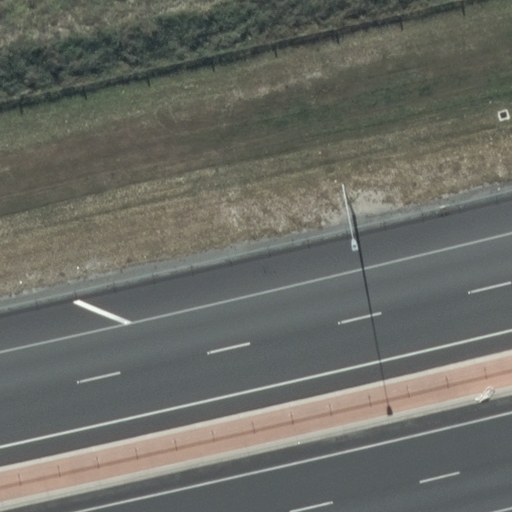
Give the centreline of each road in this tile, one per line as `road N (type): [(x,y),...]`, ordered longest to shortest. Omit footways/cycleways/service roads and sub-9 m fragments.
road 1 (motorway): [(0,398),(511,282)]
road 2 (motorway): [(511,460),(288,511)]
